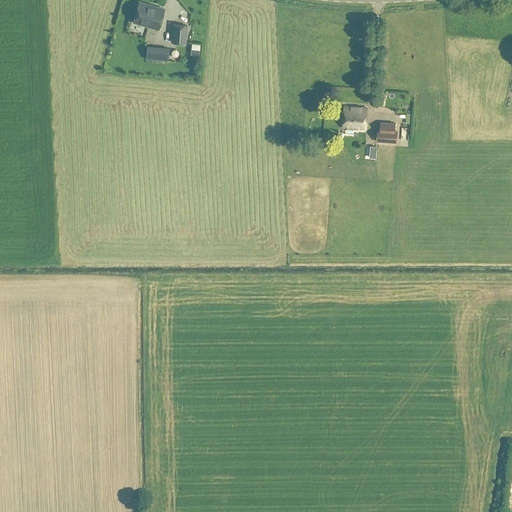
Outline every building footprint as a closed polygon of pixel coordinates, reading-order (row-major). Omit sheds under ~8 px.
[(158,29),(164,9),(139,2),(133,22),(158,29)] [(185,44),(187,26),(173,24),(171,42),(185,44)] [(153,59),(167,61),(169,49),(154,47),(153,59)] [(368,109),(345,107),(343,129),(367,130),(368,109)] [(395,124),(382,123),(381,133),(378,133),(378,140),(396,142),(396,135),(394,134),(395,124)]
